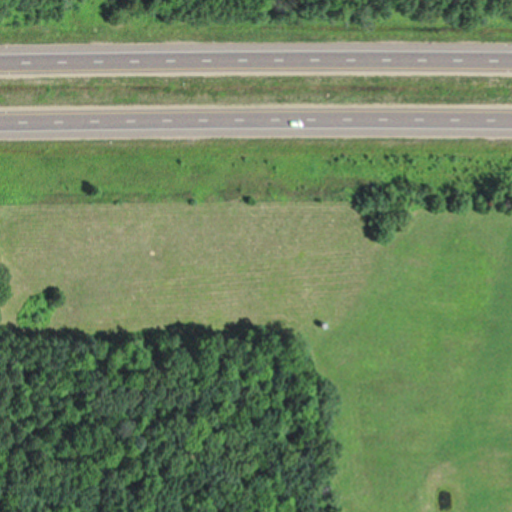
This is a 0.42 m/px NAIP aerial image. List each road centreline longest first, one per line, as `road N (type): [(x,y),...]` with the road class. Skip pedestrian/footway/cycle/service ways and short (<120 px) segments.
road 1 (motorway): [(0,125),(511,123)]
road 2 (motorway): [(511,59),(0,61)]
